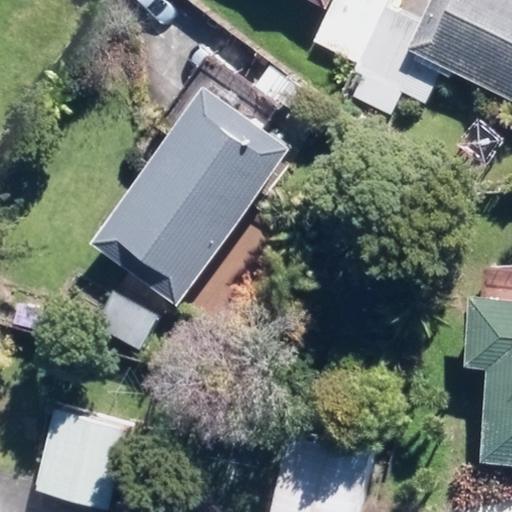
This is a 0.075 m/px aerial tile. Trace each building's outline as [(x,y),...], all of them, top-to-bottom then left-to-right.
[(336,0),(318,36),(359,57),(387,0),(336,0)] [(511,0),(442,0),(424,35),(511,82),(511,0)] [(315,127),(232,65),(108,230),(191,292),(315,127)] [(511,274),(487,272),(481,353),(507,355),(500,446),(511,447),(511,274)] [(145,419),(70,396),(47,474),(122,497),(145,419)] [(372,511),(396,431),(311,406),(280,511),(372,511)] [(60,511),(0,496),(0,511),(60,511)]
